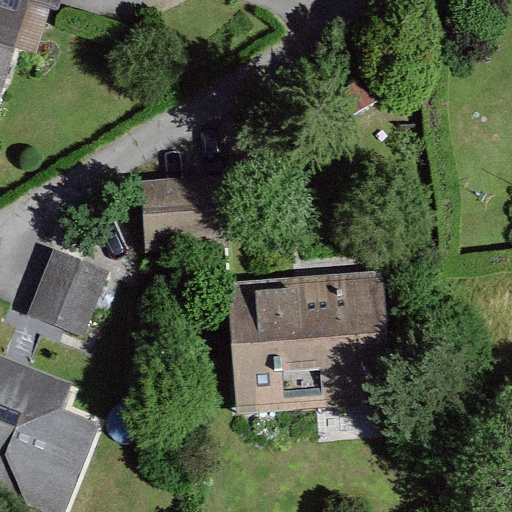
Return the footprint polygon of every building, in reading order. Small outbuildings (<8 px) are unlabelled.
[(0,0),(0,115),(3,116),(20,53),(42,59),(56,11),(66,14),(69,0),(0,0)] [(230,179),(147,183),(150,255),(233,252),(230,179)] [(91,340),(117,275),(59,253),(34,318),(91,340)] [(399,408),(389,274),(234,286),(245,420),(399,408)] [(71,511),(105,427),(68,412),(78,385),(0,355),(0,505),(17,511),(71,511)]
